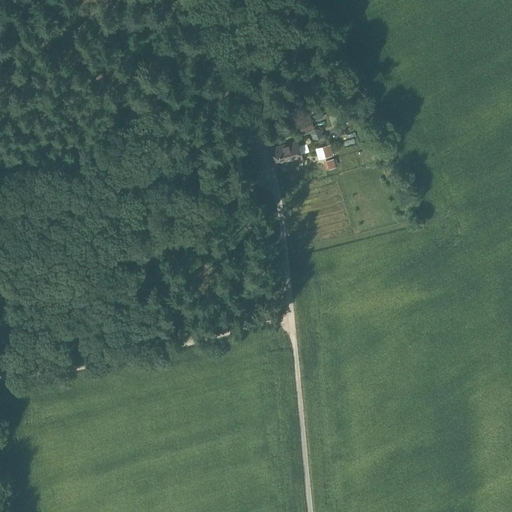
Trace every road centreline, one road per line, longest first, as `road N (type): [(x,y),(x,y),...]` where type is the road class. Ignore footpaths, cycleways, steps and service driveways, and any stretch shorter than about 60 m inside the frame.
road 1 (unclassified): [(309,511),(281,219),(264,149)]
road 2 (track): [(291,317),(129,359),(0,378)]
